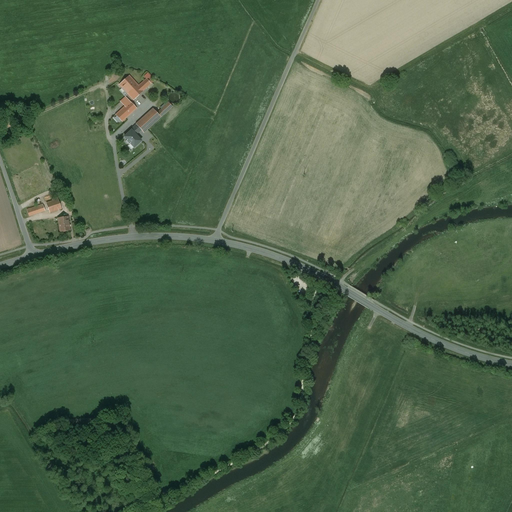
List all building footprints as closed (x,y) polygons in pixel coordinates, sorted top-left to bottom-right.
[(147,73),(144,77),(146,79),(150,83),(154,80),(147,73)] [(138,86),(129,76),(119,85),(133,100),(143,91),(138,86)] [(146,79),(138,86),(143,91),(151,84),(150,83),(146,79)] [(170,94),(170,95),(169,95),(169,96),(168,97),(168,98),(168,99),(168,100),(169,101),(169,102),(170,102),(170,103),(171,103),(172,104),(173,104),(174,104),(175,104),(176,103),(177,103),(177,102),(178,102),(178,101),(179,100),(179,99),(179,98),(179,97),(178,96),(178,95),(177,94),(176,94),(176,93),(175,93),(174,93),(173,93),(172,93),(171,93),(171,94),(170,94)] [(126,106),(116,115),(117,116),(114,119),(118,123),(121,121),(122,122),(136,109),(130,102),(126,106)] [(172,107),(169,103),(157,113),(161,118),(172,107)] [(153,109),(136,125),(141,130),(144,133),(161,118),(157,113),(153,109)] [(141,130),(136,125),(130,130),(131,131),(136,135),(141,130)] [(131,131),(130,132),(129,132),(124,137),(127,140),(126,142),(129,145),(130,144),(133,147),(134,148),(141,141),(136,136),(136,135),(131,131)] [(52,201),(46,203),(49,213),(61,209),(56,196),(51,198),(52,201)] [(42,205),(26,210),(28,216),(44,211),(42,205)] [(68,217),(57,218),(59,232),(70,231),(68,217)]
